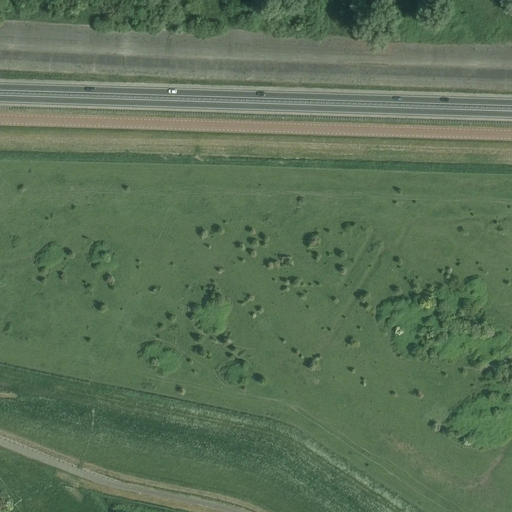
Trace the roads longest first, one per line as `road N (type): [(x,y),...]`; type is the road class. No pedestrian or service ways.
road 1 (tertiary): [(511,135),(0,119)]
road 2 (trunk): [(511,103),(0,87)]
road 3 (trunk): [(0,99),(511,114)]
road 4 (track): [(0,416),(237,467),(323,511)]
